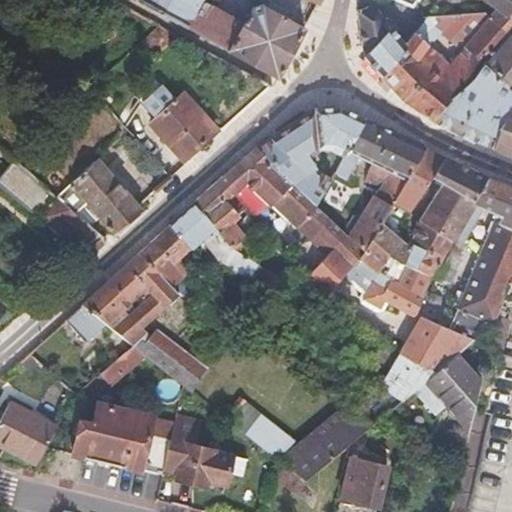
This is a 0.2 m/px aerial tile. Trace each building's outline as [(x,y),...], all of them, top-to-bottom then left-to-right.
[(278,76),(304,29),(262,5),(252,10),(244,23),(204,0),(312,0),(319,3),(319,0),(140,0),(140,1),(151,7),(278,76)] [(509,37),(511,33),(511,0),(486,0),(499,10),(490,21),(509,37)] [(371,5),(358,10),(365,57),(392,26),(382,14),(380,10),(378,8),(371,5)] [(435,122),(486,64),(509,37),(490,21),(477,11),(435,16),(436,29),(462,52),(450,66),(435,50),(414,33),(407,42),(380,74),(403,99),(435,122)] [(392,26),(365,57),(380,74),(407,42),(392,26)] [(511,154),(511,33),(509,37),(486,64),(511,86),(511,102),(492,146),(511,154)] [(435,122),(492,146),(511,102),(511,86),(486,64),(435,122)] [(186,165),(220,134),(185,93),(175,102),(161,86),(143,101),(158,119),(151,125),(186,165)] [(312,112),(256,148),(317,206),(332,179),(318,171),(313,179),(298,165),(317,151),(331,150),(345,157),(364,120),(341,108),(312,112)] [(425,148),(364,120),(345,157),(335,173),(350,180),(363,158),(389,172),(351,239),(364,251),(380,225),(394,201),(425,148)] [(0,140),(2,142),(11,132),(0,122),(0,140)] [(225,176),(219,182),(233,195),(239,190),(244,186),(264,206),(271,206),(289,224),(293,224),(325,255),(313,267),(332,285),(341,277),(354,289),(360,287),(355,297),(356,303),(371,312),(378,312),(385,302),(413,313),(422,296),(377,272),(360,256),(364,251),(351,239),(317,206),(256,148),(225,176)] [(444,158),(425,148),(394,201),(411,213),(432,178),(444,158)] [(71,182),(57,196),(75,213),(87,202),(112,231),(115,235),(143,210),(141,207),(100,158),(71,182)] [(453,163),(444,158),(432,178),(441,183),(453,163)] [(474,202),(487,180),(453,163),(441,183),(474,202)] [(58,170),(43,185),(56,196),(57,196),(71,182),(58,170)] [(511,277),(511,188),(502,185),(487,180),(474,202),(482,207),(490,211),(499,216),(450,329),(472,341),(494,323),(504,299),(511,277)] [(219,182),(193,205),(232,247),(246,256),(254,247),(244,236),(231,223),(246,208),(233,195),(219,182)] [(482,207),(474,202),(441,183),(421,218),(420,220),(453,240),(461,245),(482,207)] [(75,213),(57,196),(51,202),(39,217),(78,252),(99,233),(75,213)] [(193,205),(170,227),(191,249),(201,240),(219,259),(247,280),(248,278),(270,294),(281,278),(246,256),(232,247),(193,205)] [(231,223),(244,236),(259,222),(246,208),(231,223)] [(380,225),(364,251),(360,256),(377,272),(388,255),(431,277),(453,240),(420,220),(407,243),(380,225)] [(170,227),(140,255),(171,288),(186,273),(176,262),(191,249),(170,227)] [(104,289),(67,321),(87,342),(107,324),(134,345),(146,355),(183,384),(190,389),(206,369),(156,330),(150,336),(142,328),(179,295),(171,288),(140,255),(104,289)] [(422,316),(410,337),(416,340),(427,319),(422,316)] [(400,353),(436,371),(457,355),(472,341),(450,329),(427,319),(416,340),(410,337),(400,353)] [(134,345),(99,375),(111,385),(146,355),(134,345)] [(383,385),(403,398),(412,391),(424,381),(436,371),(400,353),(383,385)] [(436,371),(424,381),(446,405),(469,429),(480,379),(457,355),(436,371)] [(300,419),(285,434),(299,445),(316,431),(329,420),(344,406),(269,356),(249,387),(276,404),(300,419)] [(424,381),(412,391),(435,415),(446,405),(424,381)] [(230,421),(279,459),(287,465),(277,477),(293,492),(303,481),(314,472),(349,443),(371,425),(344,406),(329,420),(316,431),(299,445),(285,434),(258,415),(260,413),(241,398),(234,408),(238,411),(230,421)] [(0,418),(0,444),(34,463),(54,427),(10,402),(0,418)] [(143,470),(162,475),(163,468),(174,422),(99,404),(94,424),(82,420),(72,457),(142,473),(143,470)] [(174,422),(163,468),(178,473),(177,480),(208,486),(209,481),(227,485),(231,473),(244,476),(248,459),(197,447),(202,422),(176,416),(174,422)] [(341,496),(378,506),(388,469),(351,459),(341,496)]
